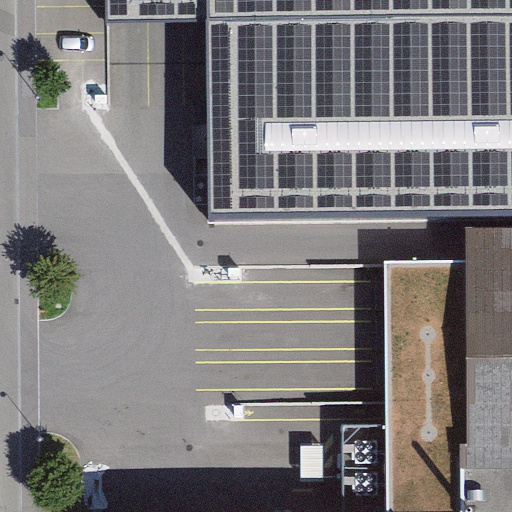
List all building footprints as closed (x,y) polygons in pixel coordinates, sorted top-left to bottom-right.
[(107,0),(108,22),(207,21),(207,0),(107,0)] [(511,0),(207,0),(207,21),(511,16),(511,0)] [(511,16),(207,21),(210,218),(511,214),(511,16)] [(467,261),(511,260),(511,229),(467,230),(467,261)] [(388,511),(511,511),(511,260),(467,261),(385,262),(388,511)]
